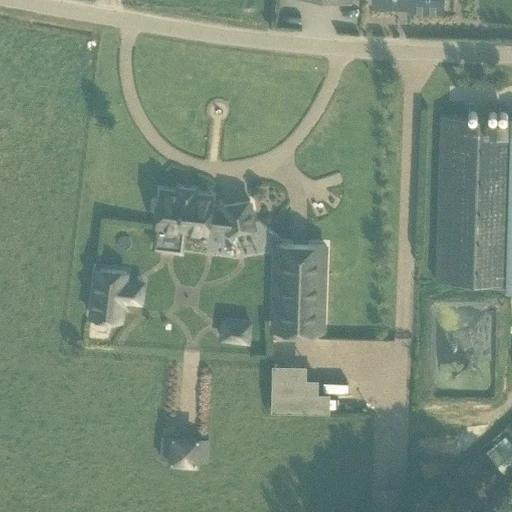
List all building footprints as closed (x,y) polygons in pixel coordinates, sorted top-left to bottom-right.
[(371,0),(371,3),(406,5),(407,9),(443,9),(443,0),(371,0)] [(455,108),(470,108),(469,90),(455,90),(455,108)] [(440,136),(435,282),(501,284),(501,290),(510,290),(511,290),(511,117),(440,116),(440,136)] [(157,215),(156,225),(206,232),(207,226),(226,228),(226,231),(253,226),(249,201),(222,205),(223,210),(209,209),(211,196),(194,194),(195,190),(178,188),(177,192),(161,189),(159,200),(154,202),(153,211),(157,215)] [(275,244),(273,329),(322,330),(324,246),(275,244)] [(129,271),(93,266),(87,317),(123,321),(129,271)] [(231,342),(236,319),(207,313),(203,336),(231,342)] [(503,473),(511,465),(511,446),(503,437),(485,453),(503,473)]
